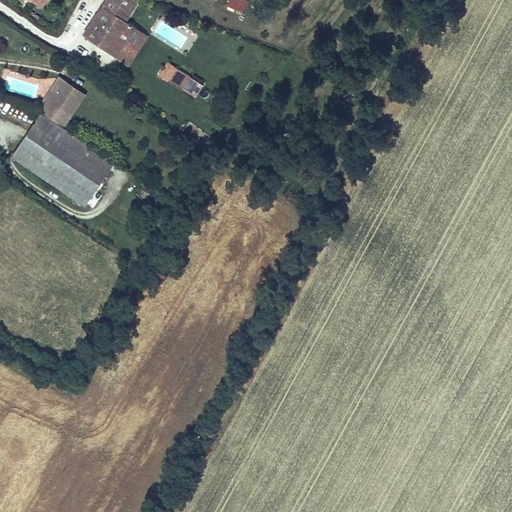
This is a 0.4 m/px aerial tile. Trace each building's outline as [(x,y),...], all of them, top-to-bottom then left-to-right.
[(134,0),(106,0),(83,34),(117,57),(119,55),(136,29),(135,27),(125,21),(134,7),(138,10),(142,5),(134,0)] [(229,0),(227,5),(237,9),(241,0),(229,0)] [(125,21),(135,27),(147,8),(142,5),(138,10),(134,7),(125,21)] [(136,29),(119,55),(136,67),(154,40),(136,29)] [(165,48),(159,56),(168,62),(160,75),(182,89),(190,76),(177,68),(182,59),(165,48)] [(204,85),(190,76),(182,89),(196,97),(204,85)] [(42,111),(12,156),(85,205),(114,161),(53,120),(75,88),(59,77),(38,109),(42,111)] [(204,127),(219,135),(223,127),(208,119),(204,127)]
